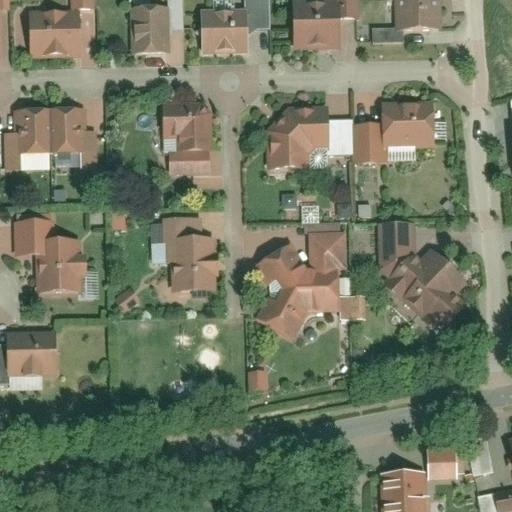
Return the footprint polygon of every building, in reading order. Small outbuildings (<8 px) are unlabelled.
[(92,14),(92,0),(66,0),(67,14),(92,14)] [(181,36),(180,0),(165,0),(166,13),(166,36),(181,36)] [(267,32),(267,0),(244,0),(245,15),(245,33),(267,32)] [(356,25),(355,0),(337,0),(337,8),(337,25),(356,25)] [(438,37),(438,0),(394,0),(395,37),(438,37)] [(290,8),(290,55),(337,55),(337,25),(337,8),(290,8)] [(166,36),(166,13),(126,14),(127,60),(166,59),(166,36)] [(245,15),(197,15),(197,60),(245,60),(245,33),(245,15)] [(77,16),(26,18),(27,65),(79,63),(77,16)] [(394,34),(368,35),(368,49),(403,48),(402,38),(394,38),(394,34)] [(431,107),(379,108),(379,130),(380,156),(432,155),(431,107)] [(325,125),(325,113),(287,115),(265,137),(264,176),(306,176),(306,162),(312,155),(326,155),(325,125)] [(77,115),(46,116),(47,160),(78,159),(78,137),(77,115)] [(46,116),(14,117),(15,139),(16,161),(47,160),(46,116)] [(207,118),(160,118),(160,145),(172,145),(172,159),(207,159),(207,118)] [(349,125),(325,125),(326,155),(326,161),(350,161),(349,131),(349,125)] [(379,130),(349,131),(350,161),(350,171),(380,170),(380,156),(379,130)] [(94,173),(93,137),(78,137),(78,159),(79,174),(94,173)] [(16,161),(15,139),(0,139),(0,154),(1,176),(16,176),(16,161)] [(164,161),(164,181),(208,180),(208,160),(164,161)] [(198,224),(160,224),(159,244),(168,244),(198,244),(198,224)] [(51,227),(11,229),(13,264),(33,263),(32,247),(52,246),(51,227)] [(414,230),(376,230),(376,276),(384,292),(413,265),(414,230)] [(347,239),(310,240),(310,280),(334,279),(347,279),(347,239)] [(198,244),(168,244),(167,298),(212,299),(213,244),(198,244)] [(80,299),(78,245),(52,246),(32,247),(33,263),(34,301),(80,299)] [(334,301),(334,279),(310,280),(288,248),(253,271),(270,296),(254,327),(290,346),(302,322),(308,319),(335,318),(334,301)] [(413,265),(384,292),(429,342),(455,318),(447,309),(464,293),(427,253),(413,265)] [(126,293),(113,304),(124,317),(137,306),(126,293)] [(361,323),(360,300),(334,301),(335,318),(335,323),(361,323)] [(54,337),(5,338),(5,350),(6,383),(54,383),(54,337)] [(265,394),(264,377),(248,378),(249,395),(265,394)] [(468,476),(488,475),(485,439),(466,441),(468,476)] [(424,511),(423,479),(381,480),(382,511),(424,511)]
